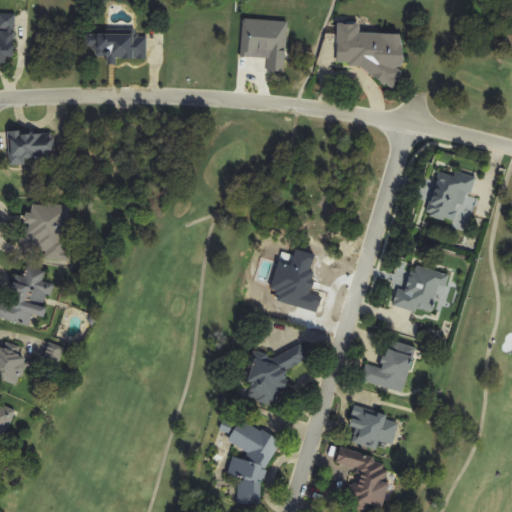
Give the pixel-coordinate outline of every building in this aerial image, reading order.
[(242,17),(287,19),(286,61),(240,59),(242,17)] [(0,19),(19,20),(17,62),(0,61),(0,19)] [(95,23),(140,25),(139,67),(93,65),(95,23)] [(348,30),(393,32),(392,74),(346,72),(348,30)] [(8,128),(54,127),(55,170),(10,171),(8,128)] [(438,169),(423,223),(467,236),(482,182),(438,169)] [(27,206),(72,212),(66,254),(21,248),(27,206)] [(411,253),(395,307),(439,319),(455,266),(411,253)] [(14,271),(57,284),(46,324),(2,312),(14,271)] [(373,333),(357,387),(401,399),(416,346),(373,333)] [(0,341),(37,361),(17,398),(0,389),(0,341)] [(259,343),(244,396),(287,409),(303,355),(259,343)] [(355,397),(340,450),(384,463),(399,409),(355,397)] [(0,405),(8,407),(2,449),(0,448),(0,405)] [(231,435),(216,489),(260,501),(275,447),(231,435)] [(351,459),(336,511),(383,511),(395,471),(351,459)]
